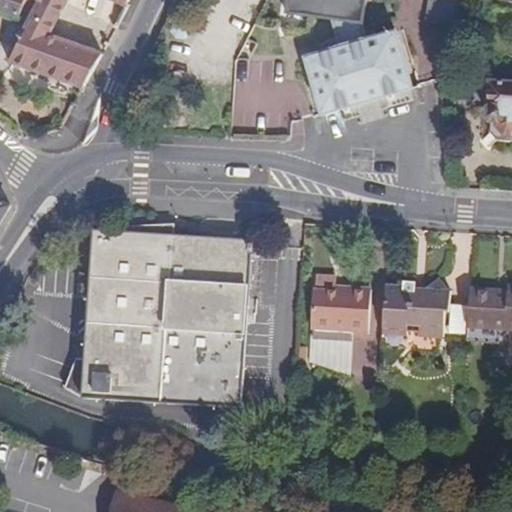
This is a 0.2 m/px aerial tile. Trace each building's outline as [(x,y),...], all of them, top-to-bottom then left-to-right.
[(0,0),(0,14),(20,22),(28,0),(0,0)] [(73,0),(42,0),(41,2),(35,0),(28,0),(20,22),(29,25),(26,31),(29,33),(10,64),(83,90),(102,55),(50,37),(67,3),(71,5),(73,0)] [(126,6),(128,0),(107,0),(124,8),(126,6)] [(369,0),(290,0),(289,15),(332,20),(364,25),(366,25),(369,0)] [(466,0),(464,0),(433,0),(430,24),(461,29),(464,15),(466,0)] [(466,0),(464,15),(477,16),(480,2),(466,0)] [(332,20),(343,50),(371,41),(364,25),(332,20)] [(416,90),(397,34),(371,41),(343,50),(308,60),(324,117),(416,90)] [(499,141),(511,141),(511,84),(491,83),(489,117),(491,119),(491,134),(499,141)] [(0,227),(12,208),(0,202),(0,227)] [(186,240),(98,235),(87,399),(240,410),(254,243),(186,240)] [(451,315),(452,294),(442,279),(424,292),(417,292),(417,285),(404,284),(404,288),(387,288),(385,337),(409,338),(409,334),(421,335),(421,339),(444,340),(447,315),(451,315)] [(335,295),(336,283),(317,281),(316,292),(313,292),(312,329),(314,330),(314,332),(315,340),(347,341),(348,331),(370,333),(372,290),(350,290),(349,295),(335,295)] [(511,289),(507,289),(506,293),(470,292),(468,330),(511,331),(511,289)] [(353,341),(347,341),(315,340),(314,332),(311,332),(309,364),(350,377),(353,341)] [(116,490),(111,511),(209,511),(179,505),(116,490)]
